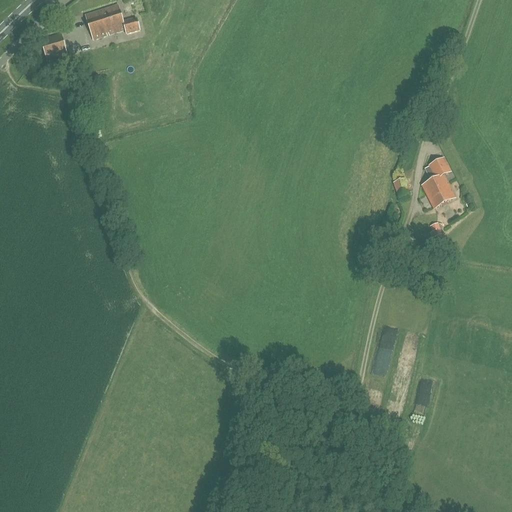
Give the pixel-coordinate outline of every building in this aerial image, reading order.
[(94,42),(127,31),(128,35),(140,31),(136,19),(124,23),(118,6),(86,17),(94,42)] [(41,40),(48,62),(67,56),(61,35),(41,40)] [(456,200),(445,177),(452,173),(444,159),(429,167),(435,180),(421,187),(433,211),(456,200)] [(410,194),(405,181),(394,185),(399,198),(410,194)] [(432,240),(433,239),(443,235),(438,224),(430,227),(432,233),(429,234),(432,240)]
